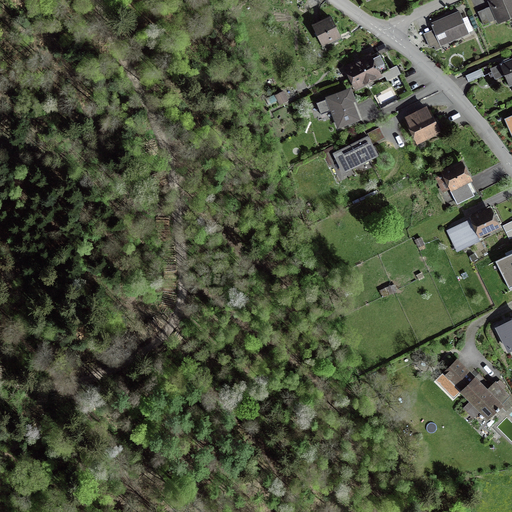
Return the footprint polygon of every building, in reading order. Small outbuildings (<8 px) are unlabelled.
[(511,0),(490,0),(500,21),(511,15),(511,0)] [(478,12),(484,25),(495,20),(489,7),(478,12)] [(430,24),(433,30),(424,34),(430,48),(434,46),(436,51),(442,48),(441,47),(470,35),(460,12),(430,24)] [(322,48),(342,39),(331,16),(311,26),(322,48)] [(360,61),(347,68),(357,87),(390,70),(382,56),(377,52),(374,54),(371,46),(355,54),(360,61)] [(511,84),(511,59),(490,69),(495,81),(505,76),(509,86),(511,84)] [(485,76),(482,69),(466,76),(468,83),(485,76)] [(334,75),(338,82),(346,78),(342,71),(334,75)] [(357,103),(351,88),(325,98),(326,101),(316,104),(321,116),(330,112),(337,131),(361,123),(354,104),(357,103)] [(289,101),(284,91),(274,97),(279,106),(289,101)] [(423,144),(442,135),(429,106),(403,119),(416,147),(418,146),(420,150),(425,148),(423,144)] [(354,170),(379,158),(369,137),(332,154),(343,175),(346,174),(347,176),(355,172),(354,170)] [(473,183),(463,161),(440,172),(442,175),(435,178),(442,194),(449,191),(457,206),(475,197),(474,195),(477,194),(472,183),(473,183)] [(360,176),(367,173),(364,166),(356,170),(360,176)] [(470,217),(446,229),(457,251),(481,239),(479,236),(501,225),(490,203),(468,214),(470,217)] [(509,239),(511,237),(511,220),(502,225),(509,239)] [(478,258),(474,252),(469,255),(473,261),(478,258)] [(509,288),(511,286),(511,252),(496,261),(509,288)] [(342,294),(339,287),(336,281),(331,284),(337,296),(342,294)] [(511,320),(499,327),(511,354),(511,320)] [(413,356),(414,363),(425,360),(423,354),(413,356)] [(473,417),(480,410),(487,417),(497,407),(498,408),(502,404),(506,409),(511,403),(511,394),(504,387),(507,385),(500,378),(497,381),(495,379),(488,386),(484,383),(486,381),(475,370),(473,372),(457,356),(441,372),(470,399),(463,406),(473,417)] [(511,441),(511,421),(506,416),(496,427),(511,441)]
